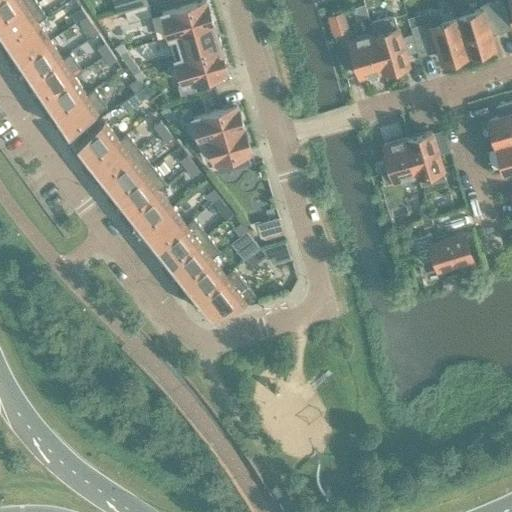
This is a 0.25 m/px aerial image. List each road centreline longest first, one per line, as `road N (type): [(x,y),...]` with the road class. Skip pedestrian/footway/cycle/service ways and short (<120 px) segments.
road 1 (residential): [(275,143),(323,296),(320,309),(200,347),(103,236),(0,91)]
road 2 (secondary): [(131,511),(50,453),(0,373)]
road 3 (residential): [(275,143),(449,90)]
road 4 (residential): [(233,0),(275,143)]
road 5 (residential): [(490,227),(449,90)]
